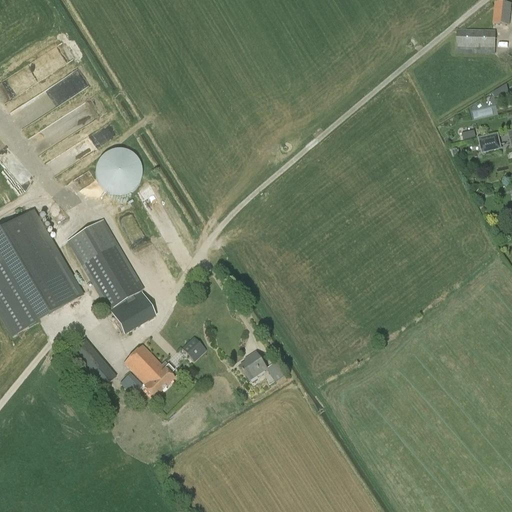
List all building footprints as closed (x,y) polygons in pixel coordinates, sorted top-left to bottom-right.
[(511,5),(495,3),(492,25),(508,27),(511,5)] [(495,33),(457,32),(456,48),(494,49),(495,33)] [(493,94),(494,100),(508,96),(506,86),(493,94)] [(56,142),(106,115),(98,101),(49,128),(56,142)] [(50,175),(113,141),(108,130),(44,165),(50,175)] [(474,132),(461,135),(463,141),(475,138),(474,132)] [(500,150),(497,136),(478,140),(482,155),(500,150)] [(118,194),(125,193),(132,190),(137,185),(140,179),(140,172),(139,165),(135,159),(130,155),(124,152),(117,152),(110,154),(104,158),(100,163),(98,170),(98,177),(101,184),(105,189),(112,193),(118,194)] [(474,197),(479,201),(483,196),(478,192),(474,197)] [(0,317),(6,328),(12,338),(39,322),(81,298),(31,214),(0,231),(0,317)] [(122,224),(158,295),(175,286),(140,215),(122,224)] [(104,225),(69,245),(81,266),(124,338),(156,319),(141,293),(143,291),(116,245),(104,225)] [(56,252),(62,264),(67,262),(64,257),(68,255),(64,247),(56,252)] [(193,338),(181,350),(194,363),(206,352),(193,338)] [(106,387),(116,379),(84,341),(63,359),(95,397),(106,387)] [(142,347),(124,365),(146,388),(144,390),(153,401),(174,381),(169,376),(173,372),(168,367),(164,371),(142,347)] [(267,370),(266,370),(256,354),(249,359),(251,361),(240,368),(249,382),(266,371),(267,370)] [(276,364),(266,370),(267,370),(266,371),(274,383),(284,376),(276,364)] [(141,389),(129,377),(125,381),(131,387),(126,391),(133,397),(138,392),(141,389)]
